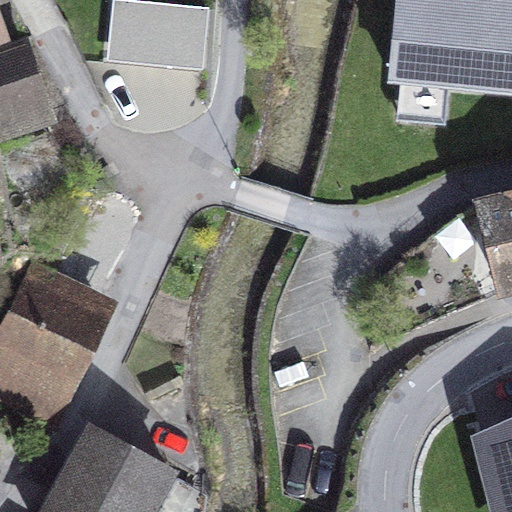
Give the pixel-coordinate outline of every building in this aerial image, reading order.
[(447,84),(511,90),(511,0),(398,0),(391,79),(404,80),(447,84)] [(0,148),(50,127),(46,118),(64,110),(32,38),(0,52),(0,148)] [(400,120),(443,124),(447,84),(404,80),(400,120)] [(94,197),(61,256),(105,280),(138,221),(94,197)] [(511,200),(481,209),(502,294),(511,291),(511,200)] [(46,288),(53,273),(34,264),(26,278),(46,288)] [(25,277),(0,326),(0,397),(52,423),(104,316),(46,288),(26,278),(25,277)] [(168,483),(171,477),(91,434),(48,511),(180,511),(193,489),(188,487),(185,492),(168,483)] [(511,511),(511,437),(484,445),(501,511),(511,511)]
